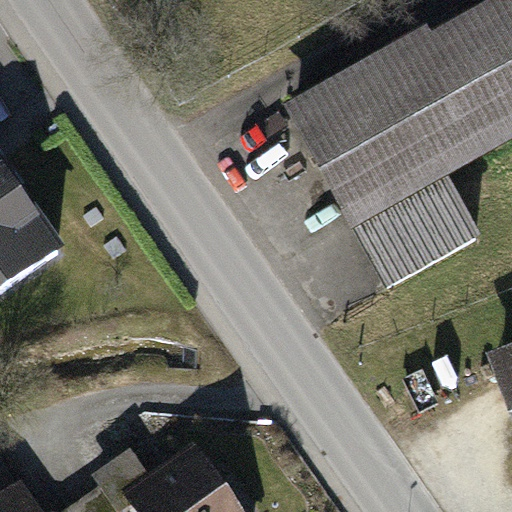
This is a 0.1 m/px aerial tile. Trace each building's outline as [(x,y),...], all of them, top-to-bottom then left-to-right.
[(511,3),(297,120),(391,292),(479,243),(444,177),(511,139),(511,3)] [(0,167),(0,208),(19,195),(0,167)] [(0,297),(61,255),(19,195),(0,208),(0,297)] [(511,355),(503,359),(511,382),(511,355)] [(0,482),(12,476),(2,458),(0,459),(0,482)] [(173,481),(136,507),(139,511),(240,511),(205,462),(195,459),(187,464),(184,469),(183,476),(175,483),(173,481)] [(85,510),(86,511),(125,511),(111,491),(85,510)] [(0,511),(86,511),(85,510),(81,511),(47,511),(44,506),(35,511),(31,511),(17,493),(0,504),(0,511)]
